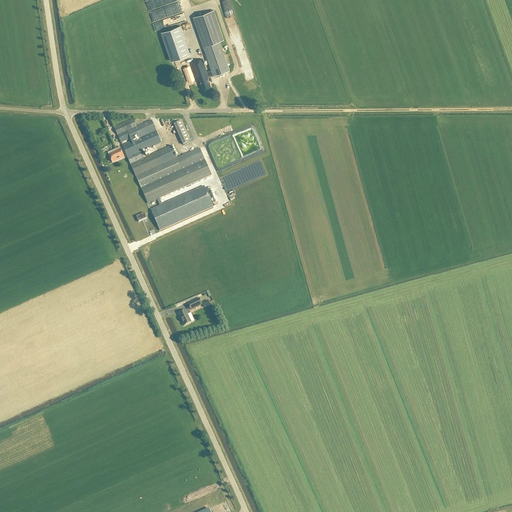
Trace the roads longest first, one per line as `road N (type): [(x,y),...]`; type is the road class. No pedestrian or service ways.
road 1 (unclassified): [(245,511),(65,112)]
road 2 (track): [(511,109),(219,111)]
road 3 (unclassified): [(65,112),(219,111)]
